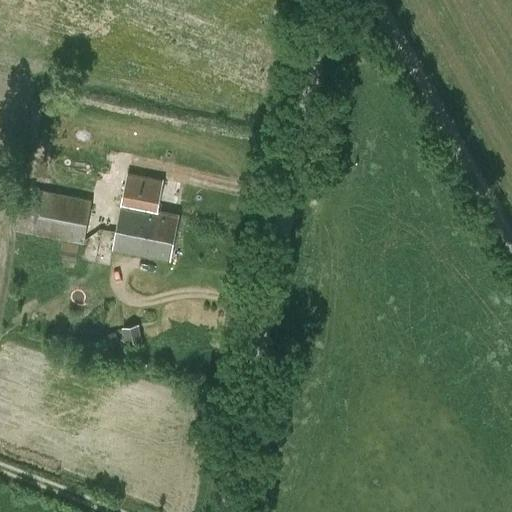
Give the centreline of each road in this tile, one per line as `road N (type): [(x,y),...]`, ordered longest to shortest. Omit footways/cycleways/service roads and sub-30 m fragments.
road 1 (tertiary): [(224,511),(328,0)]
road 2 (track): [(511,249),(372,0)]
